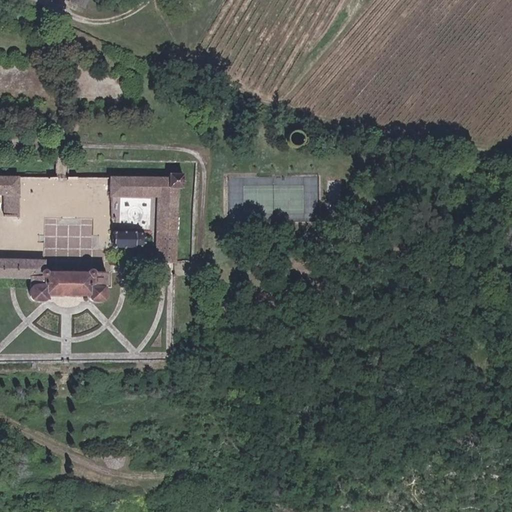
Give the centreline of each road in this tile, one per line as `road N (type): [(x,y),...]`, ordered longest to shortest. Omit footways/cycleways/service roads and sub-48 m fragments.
road 1 (track): [(206,264),(210,161),(203,153),(0,146)]
road 2 (track): [(283,511),(272,496),(200,477),(112,473),(0,418)]
